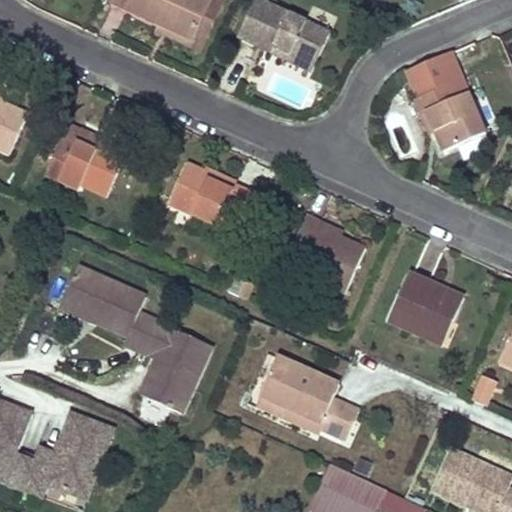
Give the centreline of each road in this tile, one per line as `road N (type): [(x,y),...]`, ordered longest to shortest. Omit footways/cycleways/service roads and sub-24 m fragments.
road 1 (residential): [(0,9),(15,23),(328,162)]
road 2 (residential): [(328,162),(384,44),(504,0)]
road 3 (residential): [(328,162),(511,245)]
